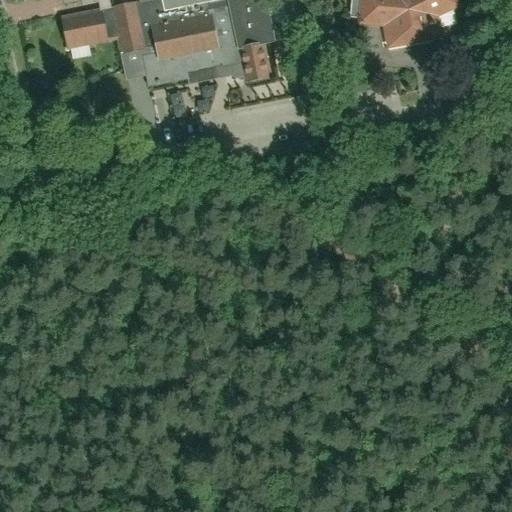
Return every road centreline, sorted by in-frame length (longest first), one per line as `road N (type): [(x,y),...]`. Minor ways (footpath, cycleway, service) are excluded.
road 1 (unknown): [(0,283),(250,216),(353,161),(410,154),(468,170),(511,169)]
road 2 (unclassified): [(34,186),(511,97)]
road 3 (unclassified): [(34,186),(9,61)]
